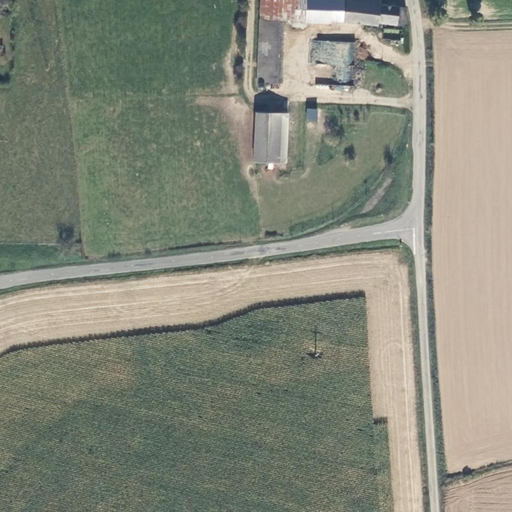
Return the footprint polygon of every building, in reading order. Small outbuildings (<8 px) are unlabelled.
[(290,15),(291,0),(256,0),(255,22),(281,24),(289,24),(290,15)] [(303,16),(304,0),(291,0),(290,15),(303,16)] [(340,0),(304,0),(303,16),(317,18),(340,20),(340,0)] [(347,0),(343,0),(342,20),(374,23),(374,20),(402,23),(401,8),(347,0)] [(303,16),(290,15),(289,24),(289,32),(301,33),(303,16)] [(278,88),(281,24),(255,22),(253,86),(278,88)] [(312,39),(310,57),(353,60),(354,43),(312,39)] [(307,108),(306,121),(317,121),(318,108),(307,108)] [(256,111),(254,162),(278,163),(281,112),(256,111)]
